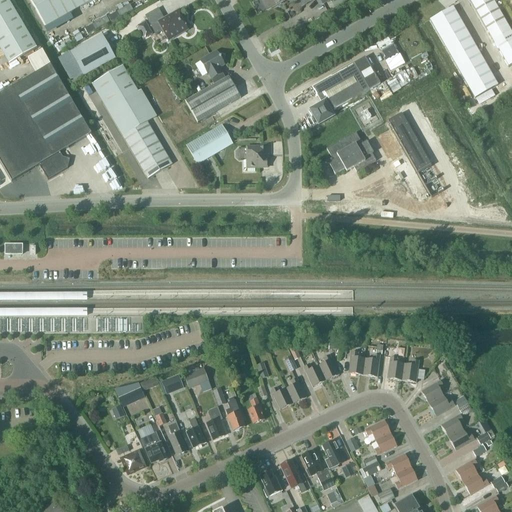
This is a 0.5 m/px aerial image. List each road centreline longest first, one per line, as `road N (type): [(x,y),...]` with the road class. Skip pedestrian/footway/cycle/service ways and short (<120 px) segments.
road 1 (residential): [(447,511),(439,480),(398,409),(378,398),(217,468)]
road 2 (unclassified): [(290,195),(0,209)]
road 3 (unclassified): [(406,0),(266,78)]
road 4 (unclassified): [(290,195),(293,138),(266,78)]
